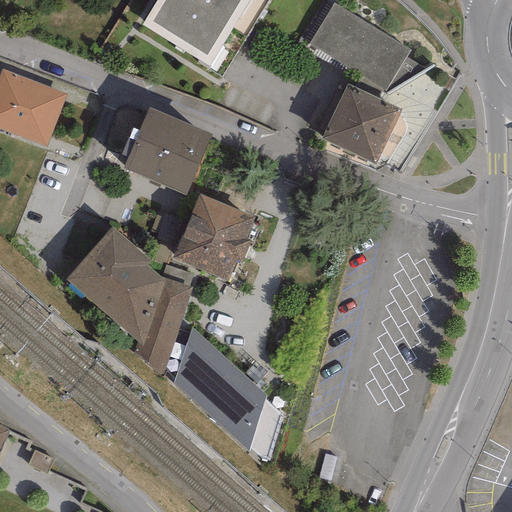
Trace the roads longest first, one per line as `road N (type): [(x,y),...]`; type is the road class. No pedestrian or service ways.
road 1 (residential): [(507,215),(424,205),(344,183),(0,43)]
road 2 (secondary): [(507,277),(413,511)]
road 3 (unclassified): [(0,401),(134,511)]
road 4 (secondary): [(506,74),(507,215)]
